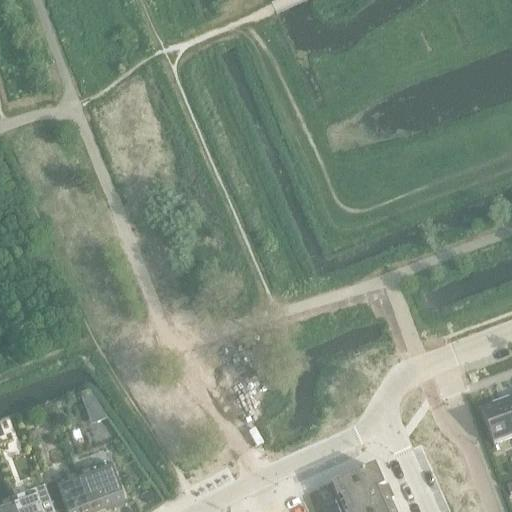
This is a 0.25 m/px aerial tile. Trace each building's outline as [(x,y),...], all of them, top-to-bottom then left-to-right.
[(84,398),(93,426),(105,422),(96,394),(84,398)] [(511,399),(501,404),(511,434),(511,399)] [(511,440),(511,434),(501,404),(480,412),(493,448),(511,440)] [(77,478),(90,511),(101,511),(112,508),(113,511),(115,511),(126,508),(111,465),(77,478)] [(392,511),(389,503),(394,501),(388,488),(383,490),(374,470),(334,488),(340,502),(335,504),(338,511),(392,511)] [(90,511),(77,478),(45,490),(52,511),(90,511)] [(52,511),(45,490),(12,502),(15,511),(52,511)] [(0,507),(0,511),(15,511),(12,502),(0,507)]
